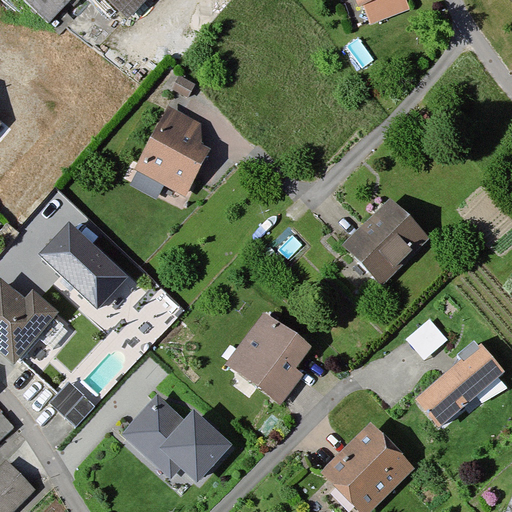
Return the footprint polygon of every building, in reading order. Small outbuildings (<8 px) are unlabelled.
[(22,0),(49,25),(73,0),(105,0),(129,22),(149,0),(22,0)] [(355,0),(359,9),(364,7),(371,26),(409,11),(404,0),(355,0)] [(180,79),(173,91),(187,99),(194,87),(180,79)] [(200,125),(170,108),(134,172),(186,200),(210,156),(189,144),(200,125)] [(393,196),(341,241),(380,285),(432,240),(393,196)] [(68,229),(39,260),(97,313),(126,282),(68,229)] [(27,304),(1,282),(0,282),(0,358),(13,369),(20,360),(57,317),(39,302),(33,297),(27,304)] [(311,349),(262,315),(225,368),(281,407),(302,376),(296,372),(308,354),(311,349)] [(428,323),(407,342),(423,360),(444,342),(428,323)] [(463,368),(419,406),(440,430),(503,375),(483,351),(480,354),(475,348),(458,362),(463,368)] [(59,396),(51,405),(76,428),(94,408),(69,385),(59,396)] [(158,400),(124,437),(171,479),(180,469),(198,485),(231,450),(195,417),(187,426),(158,400)] [(0,410),(0,448),(19,430),(7,418),(0,410)] [(371,430),(324,477),(358,511),(370,511),(412,471),(371,430)] [(5,461),(0,465),(0,511),(14,511),(35,491),(5,461)]
